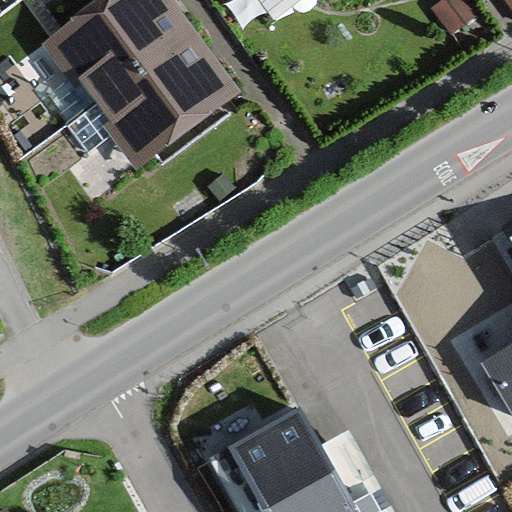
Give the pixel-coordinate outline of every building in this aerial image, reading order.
[(199,45),(167,0),(120,0),(43,53),(89,119),(199,45)] [(315,0),(296,0),(303,9),(315,0)] [(244,111),(199,45),(89,119),(135,186),(244,111)] [(511,263),(511,359),(491,371),(511,418),(511,228),(496,239),(511,263)] [(358,511),(291,391),(202,444),(241,511),(358,511)]
